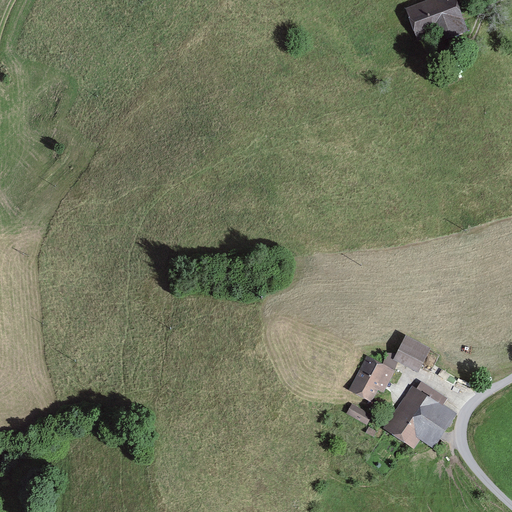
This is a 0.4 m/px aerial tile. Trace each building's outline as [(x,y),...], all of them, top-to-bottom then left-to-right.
[(450,0),(444,0),(412,13),(420,34),(436,28),(440,38),(462,30),(450,0)] [(405,338),(394,360),(418,373),(429,350),(405,338)] [(364,359),(346,392),(367,402),(374,389),(382,393),(392,374),(364,359)] [(412,387),(384,428),(409,445),(416,434),(433,446),(454,415),(412,387)] [(369,430),(373,420),(352,412),(348,422),(369,430)]
